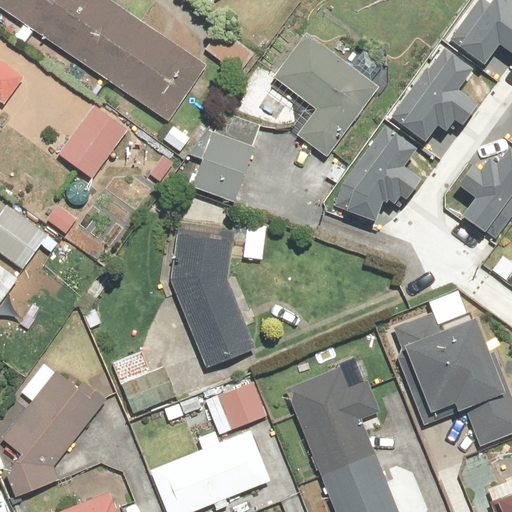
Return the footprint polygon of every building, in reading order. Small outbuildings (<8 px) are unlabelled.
[(105,0),(0,0),(0,8),(166,121),(203,66),(105,0)] [(511,0),(494,0),(462,44),(485,61),(500,42),(511,50),(511,0)] [(222,30),(206,50),(238,77),(254,57),(222,30)] [(307,33),(271,75),(305,104),(285,128),(317,155),(373,90),(307,33)] [(460,88),(474,67),(440,45),(396,112),(427,132),(435,119),(443,124),(451,111),(462,118),(476,98),(460,88)] [(0,102),(5,106),(24,80),(0,61),(0,102)] [(126,128),(92,106),(58,160),(91,181),(126,128)] [(234,204),(258,126),(216,113),(192,192),(234,204)] [(342,180),(333,206),(376,217),(382,196),(387,198),(389,194),(394,197),(401,188),(407,194),(421,174),(406,161),(418,140),(385,120),(342,180)] [(474,191),(461,212),(495,234),(511,208),(511,149),(508,147),(499,160),(492,155),(484,168),(473,161),(459,181),(474,191)] [(51,258),(59,247),(6,207),(0,214),(0,254),(21,271),(39,249),(51,258)] [(168,217),(150,215),(145,247),(163,249),(168,217)] [(174,235),(166,277),(204,369),(253,349),(224,281),(229,243),(220,242),(223,221),(185,217),(183,236),(174,235)] [(0,301),(16,282),(0,268),(0,301)] [(432,314),(392,331),(427,414),(448,406),(453,417),(462,413),(477,449),(511,433),(511,408),(490,356),(484,358),(468,320),(439,332),(432,314)] [(153,349),(112,365),(131,412),(171,396),(153,349)] [(29,403),(0,438),(0,445),(18,460),(0,466),(12,498),(57,481),(52,469),(106,403),(80,381),(74,389),(43,364),(18,394),(29,403)] [(336,371),(283,392),(332,511),(395,511),(357,420),(378,411),(366,381),(343,390),(336,371)] [(252,385),(203,404),(216,437),(265,418),(252,385)] [(190,448),(182,425),(141,440),(150,463),(190,448)] [(246,433),(218,445),(213,432),(194,440),(199,452),(147,473),(162,511),(200,511),(267,485),(246,433)] [(511,511),(511,474),(498,480),(492,463),(458,476),(471,511),(511,511)] [(110,511),(103,494),(57,511),(110,511)]
